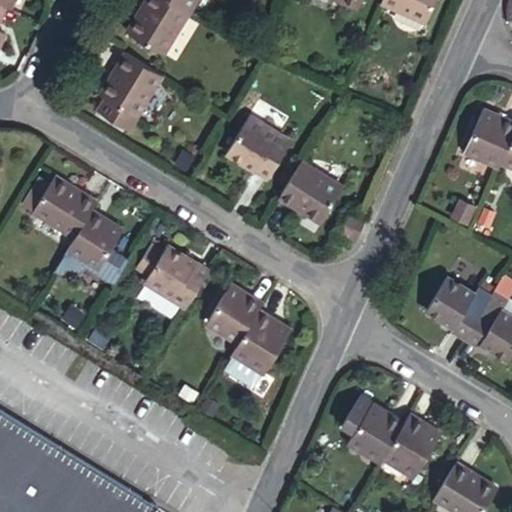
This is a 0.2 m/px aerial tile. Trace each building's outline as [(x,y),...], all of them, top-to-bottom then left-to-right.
[(0,0),(0,4),(11,9),(15,10),(19,0),(0,0)] [(163,60),(190,15),(163,0),(147,0),(127,38),(163,60)] [(163,0),(190,15),(199,0),(163,0)] [(363,0),(334,0),(359,10),(363,0)] [(436,0),(383,0),(381,5),(426,24),(436,0)] [(0,4),(0,52),(8,35),(0,31),(0,30),(11,9),(0,4)] [(132,122),(160,76),(124,55),(98,100),(132,122)] [(505,159),(511,141),(511,116),(486,105),(462,153),(500,171),(505,159)] [(291,143),(245,115),(226,149),(269,179),(291,143)] [(307,156),(281,199),(324,222),(349,179),(307,156)] [(95,210),(98,204),(63,182),(59,189),(51,203),(35,231),(70,252),(95,210)] [(48,183),(40,196),(51,203),(59,189),(48,183)] [(478,205),(461,196),(453,213),(471,222),(478,205)] [(70,252),(67,257),(97,276),(126,229),(95,210),(70,252)] [(343,230),(360,239),(368,219),(351,211),(343,230)] [(141,283),(189,313),(212,272),(166,243),(141,283)] [(483,288),(497,298),(501,290),(509,275),(495,266),(483,288)] [(458,336),(483,288),(470,280),(467,287),(440,269),(420,308),(446,324),(444,328),(458,336)] [(486,280),(476,273),(473,281),(482,287),(486,280)] [(256,308),(261,300),(224,279),(197,326),(234,349),(256,308)] [(497,298),(483,288),(458,336),(473,346),(475,343),(505,361),(511,347),(511,315),(494,304),(497,298)] [(511,297),(501,290),(497,298),(494,304),(511,315),(511,297)] [(234,349),(230,355),(259,374),(283,335),(260,321),(265,313),(256,308),(234,349)] [(260,321),(283,335),(287,328),(265,313),(260,321)] [(375,463),(399,422),(364,402),(338,448),(372,468),(375,463)] [(159,511),(165,503),(0,405),(0,511),(159,511)] [(399,422),(375,463),(405,480),(434,432),(404,414),(399,422)] [(474,511),(490,486),(451,463),(429,501),(447,511),(474,511)] [(342,511),(327,503),(320,511),(342,511)]
